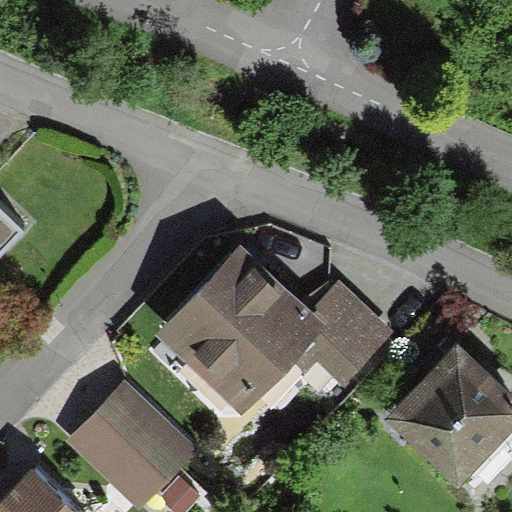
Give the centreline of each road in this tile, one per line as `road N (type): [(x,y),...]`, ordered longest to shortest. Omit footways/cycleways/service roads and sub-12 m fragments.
road 1 (residential): [(511,297),(0,73)]
road 2 (residential): [(133,0),(511,176)]
